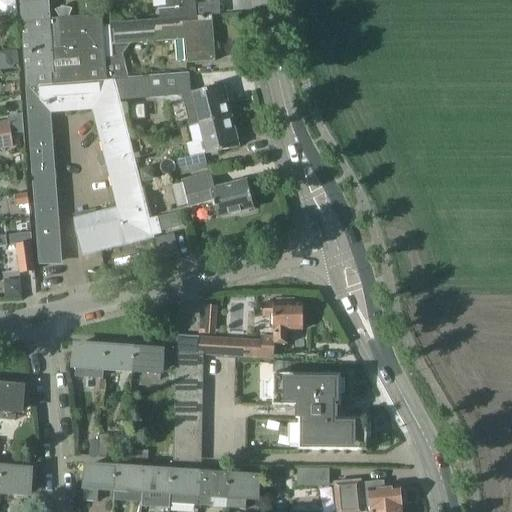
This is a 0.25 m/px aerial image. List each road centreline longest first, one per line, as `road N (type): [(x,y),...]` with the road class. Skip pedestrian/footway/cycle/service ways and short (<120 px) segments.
road 1 (unclassified): [(35,319),(335,238)]
road 2 (secondary): [(446,511),(424,439),(367,326),(335,238)]
road 3 (secondary): [(335,238),(287,115),(263,0)]
road 4 (residential): [(58,511),(49,384),(35,319)]
